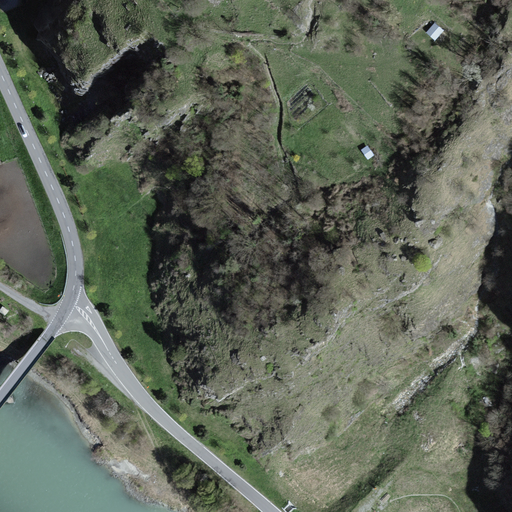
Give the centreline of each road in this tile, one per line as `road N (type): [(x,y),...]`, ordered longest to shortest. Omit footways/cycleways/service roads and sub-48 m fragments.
road 1 (unclassified): [(271,511),(153,409),(70,299)]
road 2 (tertiary): [(0,70),(69,231),(76,266),(70,299)]
road 3 (track): [(140,394),(153,440),(198,511)]
road 4 (tertiary): [(70,299),(0,398)]
